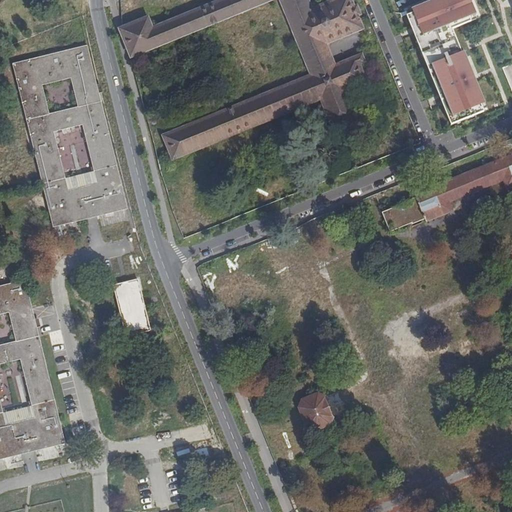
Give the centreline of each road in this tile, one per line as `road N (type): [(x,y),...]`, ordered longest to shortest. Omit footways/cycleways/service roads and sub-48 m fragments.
road 1 (residential): [(165,263),(437,151)]
road 2 (residential): [(96,0),(165,263)]
road 3 (residential): [(165,263),(265,511)]
road 4 (residential): [(437,151),(375,0)]
road 5 (unknown): [(510,302),(454,296),(398,338)]
